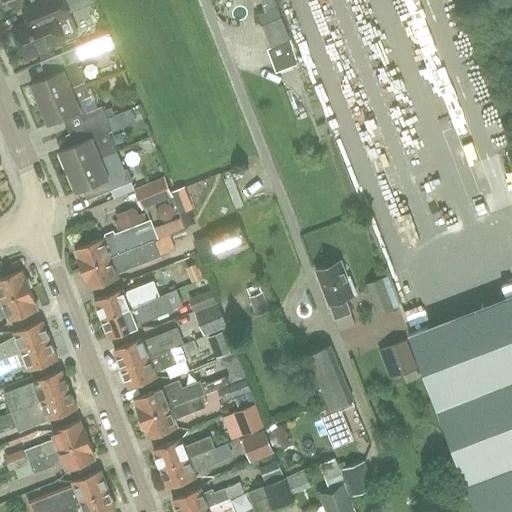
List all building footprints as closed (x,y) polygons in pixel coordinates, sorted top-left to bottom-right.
[(79,35),(65,2),(70,0),(45,0),(24,9),(29,22),(14,28),(15,31),(13,36),(17,45),(22,47),(26,56),(64,40),(64,41),(79,35)] [(297,65),(287,41),(291,39),(282,17),(259,26),(268,48),(266,49),(276,73),(297,65)] [(58,55),(64,69),(32,83),(40,104),(85,84),(83,80),(86,79),(80,66),(78,67),(76,62),(93,55),(88,42),(58,55)] [(85,84),(40,104),(49,124),(81,110),(77,101),(87,96),(89,92),(85,84)] [(102,106),(94,109),(82,115),(86,125),(97,121),(107,117),(102,106)] [(140,109),(125,113),(127,124),(143,120),(140,109)] [(83,128),(88,139),(60,151),(68,171),(101,157),(101,158),(117,151),(109,131),(112,129),(107,117),(97,121),(86,125),(87,126),(83,128)] [(101,157),(68,171),(77,191),(110,178),(101,158),(101,157)] [(118,187),(132,181),(128,169),(113,175),(118,187)] [(143,209),(173,196),(165,175),(135,188),(143,209)] [(118,232),(145,221),(142,213),(139,214),(136,208),(133,207),(115,214),(118,220),(114,221),(118,232)] [(105,233),(104,239),(104,237),(75,249),(83,270),(106,262),(155,242),(154,240),(159,239),(168,235),(187,228),(182,217),(155,228),(151,219),(145,221),(118,232),(115,233),(114,230),(105,233)] [(238,218),(208,231),(217,254),(248,242),(238,218)] [(200,236),(173,246),(179,261),(205,251),(200,236)] [(106,262),(83,270),(91,288),(119,277),(118,273),(161,256),(155,242),(106,262)] [(193,279),(204,275),(197,259),(187,264),(193,279)] [(345,297),(356,293),(350,276),(348,277),(341,261),(317,270),(329,303),(330,303),(339,327),(342,329),(356,324),(345,297)] [(0,301),(31,289),(24,270),(0,278),(0,301)] [(381,278),(366,283),(378,314),(393,308),(392,306),(381,278)] [(127,293),(125,293),(123,288),(95,299),(102,319),(146,300),(159,295),(154,280),(126,290),(127,293)] [(247,288),(251,296),(250,297),(257,316),(276,308),(265,282),(259,285),(259,283),(247,288)] [(31,289),(0,301),(0,313),(7,311),(10,320),(39,309),(31,289)] [(195,311),(195,312),(204,335),(228,326),(218,302),(217,303),(211,289),(188,298),(194,311),(195,311)] [(478,511),(511,511),(511,293),(410,332),(478,511)] [(146,300),(102,319),(110,338),(138,327),(138,326),(141,321),(171,309),(165,294),(160,296),(159,295),(146,300)] [(15,331),(17,335),(0,343),(0,358),(50,338),(43,320),(15,331)] [(176,330),(145,343),(143,338),(114,349),(122,367),(182,345),(176,330)] [(217,358),(231,352),(222,331),(208,337),(217,358)] [(50,338),(0,358),(0,371),(5,369),(6,371),(27,363),(30,370),(58,358),(50,338)] [(182,345),(122,367),(129,387),(158,376),(156,372),(166,367),(170,378),(190,370),(186,360),(188,359),(182,345)] [(338,406),(353,399),(331,345),(305,356),(327,409),(321,412),(335,446),(352,439),(338,406)] [(245,377),(235,353),(220,359),(223,366),(225,365),(229,375),(227,376),(230,383),(245,377)] [(384,364),(390,378),(403,373),(407,384),(421,378),(416,368),(418,367),(412,353),(384,364)] [(12,412),(70,388),(62,369),(34,381),(35,385),(21,390),(20,387),(5,394),(12,412)] [(217,389),(221,402),(250,392),(245,379),(217,389)] [(142,418),(201,395),(208,392),(203,380),(182,388),(180,381),(163,387),(135,398),(138,405),(137,405),(142,418)] [(70,388),(12,412),(17,426),(47,414),(49,419),(77,408),(70,388)] [(151,437),(178,426),(176,420),(206,407),(201,395),(142,418),(147,431),(148,430),(151,437)] [(235,413),(244,434),(264,426),(256,405),(235,413)] [(56,438),(25,450),(30,463),(89,440),(84,426),(83,427),(80,420),(53,430),(56,438)] [(265,431),(243,439),(251,461),(274,452),(265,431)] [(206,438),(185,446),(182,438),(154,449),(161,467),(215,447),(210,436),(206,437),(206,438)] [(89,440),(30,463),(35,473),(57,464),(55,462),(63,458),(68,470),(96,459),(93,452),(94,452),(89,440)] [(215,447),(161,467),(169,487),(197,476),(195,471),(217,462),(212,448),(215,447)] [(16,468),(30,463),(25,450),(24,448),(4,456),(10,471),(15,469),(16,468)] [(320,464),(329,487),(344,481),(335,458),(320,464)] [(340,469),(350,496),(352,495),(374,487),(364,460),(341,468),(340,469)] [(265,482),(283,475),(278,461),(259,467),(265,482)] [(75,486),(45,498),(51,511),(50,511),(51,511),(109,489),(101,470),(73,481),(75,486)] [(293,502),(285,478),(263,485),(272,510),(293,502)] [(213,488),(203,492),(201,487),(173,498),(178,511),(193,511),(209,506),(245,491),(241,481),(226,488),(215,492),(213,488)] [(319,491),(327,511),(348,511),(355,509),(344,481),(329,487),(319,491)] [(109,489),(51,511),(106,511),(117,508),(109,489)] [(245,491),(209,506),(193,511),(235,511),(234,509),(230,499),(246,493),(245,491)]
